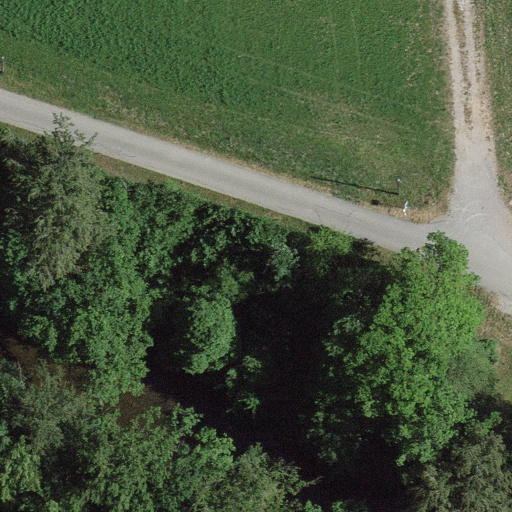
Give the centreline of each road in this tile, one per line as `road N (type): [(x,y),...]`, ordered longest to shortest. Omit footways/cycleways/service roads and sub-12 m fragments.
road 1 (unclassified): [(0,95),(236,171),(511,275)]
road 2 (track): [(475,261),(454,0)]
